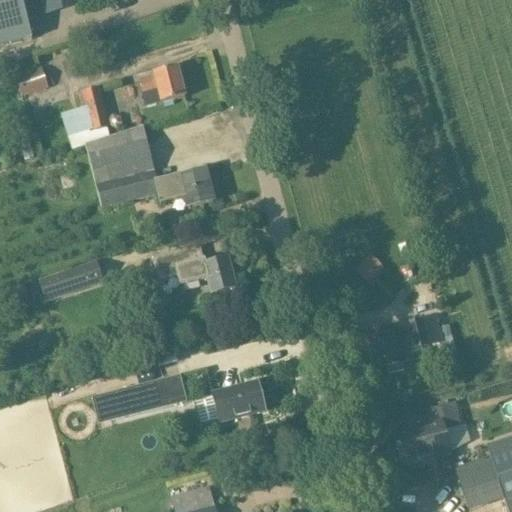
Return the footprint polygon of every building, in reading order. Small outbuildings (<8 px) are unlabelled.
[(0,0),(0,48),(31,40),(20,0),(0,0)] [(24,61),(14,65),(16,72),(26,69),(24,61)] [(147,109),(161,105),(185,99),(177,69),(139,78),(147,109)] [(42,70),(15,78),(21,99),(48,90),(42,70)] [(111,133),(100,87),(82,92),(87,112),(68,118),(73,136),(68,137),(71,146),(111,133)] [(23,116),(7,120),(11,132),(26,128),(23,116)] [(101,210),(158,197),(160,204),(182,198),(186,211),(211,204),(203,173),(179,179),(156,185),(142,130),(86,148),(101,210)] [(159,282),(176,277),(179,289),(207,281),(211,296),(235,290),(228,261),(206,267),(205,261),(203,262),(200,248),(153,259),(159,282)] [(371,254),(355,268),(367,282),(383,268),(371,254)] [(96,264),(39,282),(46,304),(103,286),(96,264)] [(448,326),(439,329),(436,318),(368,335),(377,370),(403,364),(403,365),(420,360),(417,350),(441,344),(447,367),(458,365),(448,326)] [(184,404),(178,377),(92,398),(98,425),(184,404)] [(212,396),(220,425),(265,414),(258,384),(212,396)] [(406,417),(409,431),(393,435),(402,467),(451,455),(445,432),(462,428),(455,404),(406,417)] [(511,511),(511,437),(485,446),(505,511),(511,511)] [(215,511),(209,489),(171,499),(174,511),(215,511)]
